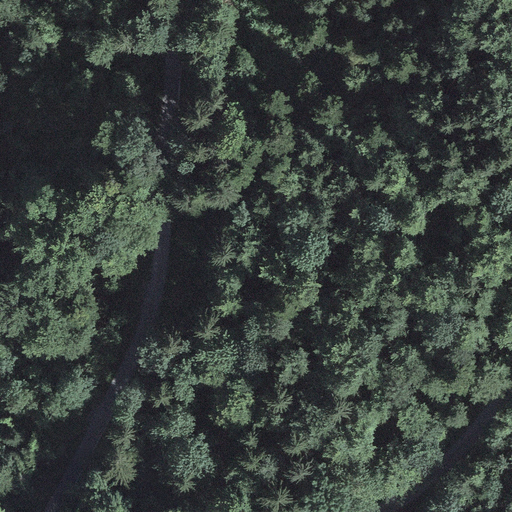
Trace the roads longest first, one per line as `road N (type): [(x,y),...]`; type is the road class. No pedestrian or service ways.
road 1 (track): [(188,0),(180,20),(162,308),(56,511)]
road 2 (track): [(379,511),(452,459),(511,387)]
